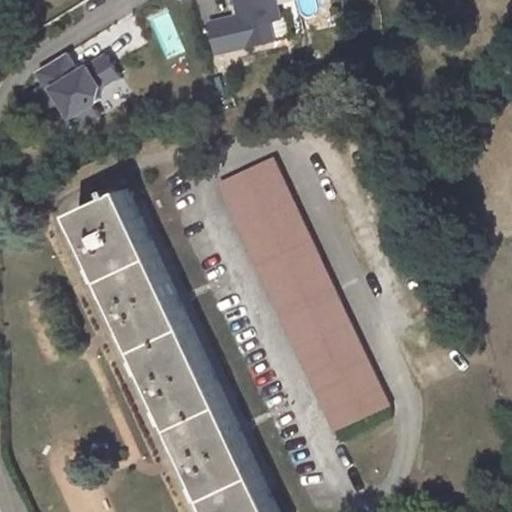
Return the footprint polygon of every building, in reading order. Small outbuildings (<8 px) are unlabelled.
[(209,19),(215,51),(294,36),(286,0),(235,0),(238,13),(209,19)] [(168,57),(185,51),(170,10),(153,16),(168,57)] [(47,85),(120,84),(120,57),(79,57),(79,59),(47,59),(47,85)] [(106,119),(106,88),(49,89),(50,121),(106,119)] [(273,154),(221,181),(343,428),(395,401),(273,154)] [(290,511),(131,189),(78,214),(224,511),(290,511)]
